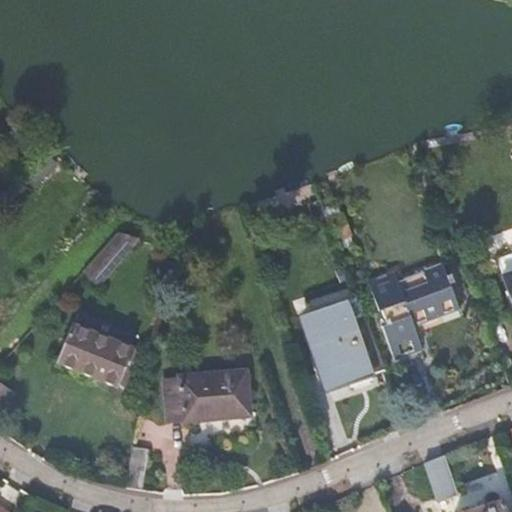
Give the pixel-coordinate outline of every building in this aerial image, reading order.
[(111,254),(85,283),(95,292),(139,246),(122,243),(111,254)] [(414,326),(443,316),(440,309),(457,304),(450,285),(454,283),(452,276),(447,277),(442,265),(400,280),(396,271),(370,281),(380,309),(383,309),(388,325),(383,326),(395,359),(422,349),(414,326)] [(511,275),(500,280),(511,312),(511,275)] [(479,294),(489,320),(502,315),(493,289),(479,294)] [(361,299),(306,319),(332,392),(373,377),(371,371),(385,366),(371,326),(361,299)] [(440,309),(443,316),(460,310),(457,304),(440,309)] [(45,325),(33,337),(45,348),(57,335),(46,324),(45,325)] [(134,390),(146,354),(78,334),(65,372),(124,392),(126,388),(134,390)] [(177,376),(169,376),(171,420),(252,415),(250,371),(177,376)] [(0,412),(12,395),(0,387),(0,412)] [(135,445),(125,488),(127,488),(141,491),(150,448),(135,445)] [(445,455),(424,463),(437,501),(458,494),(445,455)] [(467,511),(505,511),(501,501),(467,511)]
